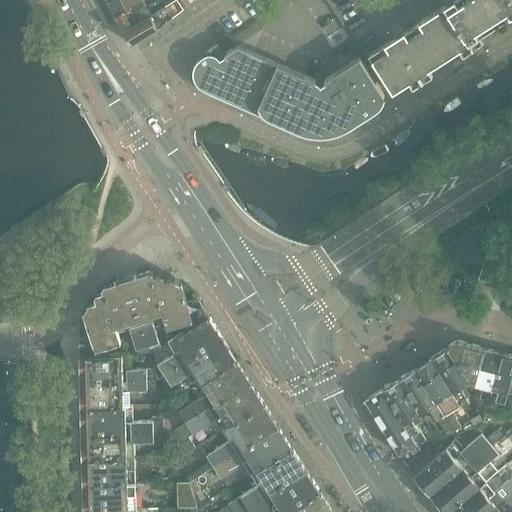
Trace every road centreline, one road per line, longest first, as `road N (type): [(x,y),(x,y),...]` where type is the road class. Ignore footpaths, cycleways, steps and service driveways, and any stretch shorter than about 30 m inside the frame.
road 1 (secondary): [(404,511),(315,375),(275,330)]
road 2 (secondary): [(275,330),(307,418),(375,511)]
road 3 (residential): [(63,511),(59,391),(41,338)]
road 4 (secondary): [(111,77),(151,161),(204,219)]
road 5 (secondary): [(204,219),(186,172),(111,77)]
road 6 (secondary): [(275,330),(350,284),(394,236)]
road 7 (residential): [(111,77),(234,0)]
road 8 (secondary): [(394,236),(511,160)]
road 9 (residential): [(511,331),(450,317),(392,336)]
